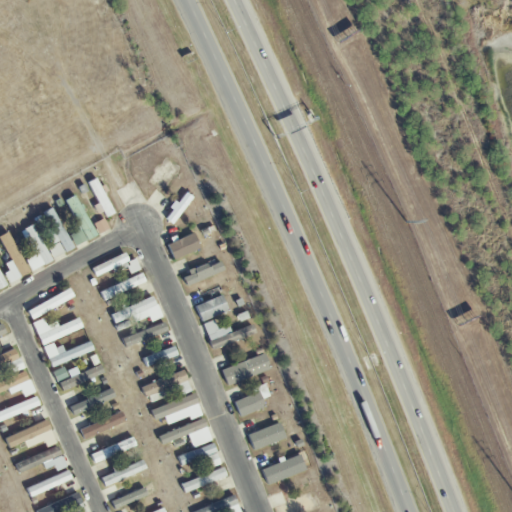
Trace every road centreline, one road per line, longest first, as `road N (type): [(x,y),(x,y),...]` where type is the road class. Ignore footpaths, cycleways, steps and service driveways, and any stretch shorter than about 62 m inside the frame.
road 1 (motorway): [(185,0),(345,352),(406,511)]
road 2 (motorway): [(455,511),(405,376),(236,0)]
road 3 (residential): [(140,226),(257,511)]
road 4 (residential): [(7,302),(99,511)]
road 5 (residential): [(140,226),(0,305)]
